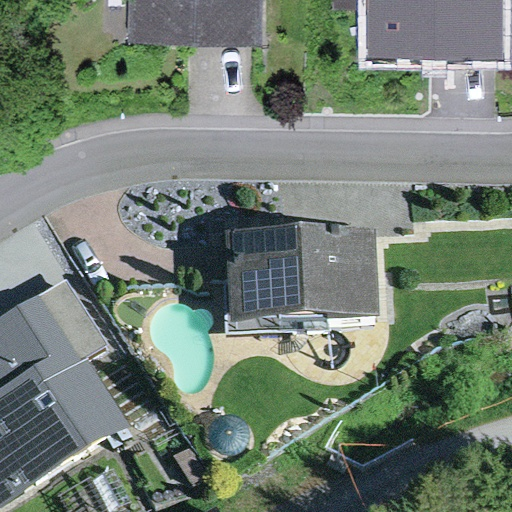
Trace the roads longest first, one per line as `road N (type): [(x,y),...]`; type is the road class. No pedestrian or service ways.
road 1 (residential): [(0,203),(86,170),(195,159),(511,153)]
road 2 (unclassified): [(353,511),(371,496),(511,435)]
